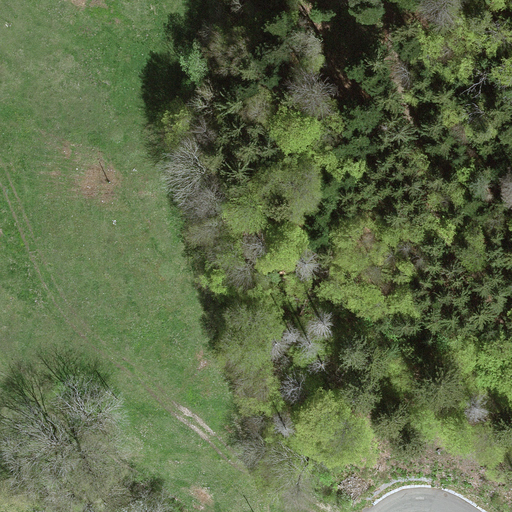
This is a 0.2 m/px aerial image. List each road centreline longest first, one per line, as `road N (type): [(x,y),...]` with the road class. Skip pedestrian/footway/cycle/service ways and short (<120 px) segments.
road 1 (track): [(369,511),(343,487),(275,466),(124,447),(53,404),(0,352)]
road 2 (track): [(511,337),(441,232),(400,81),(390,0)]
